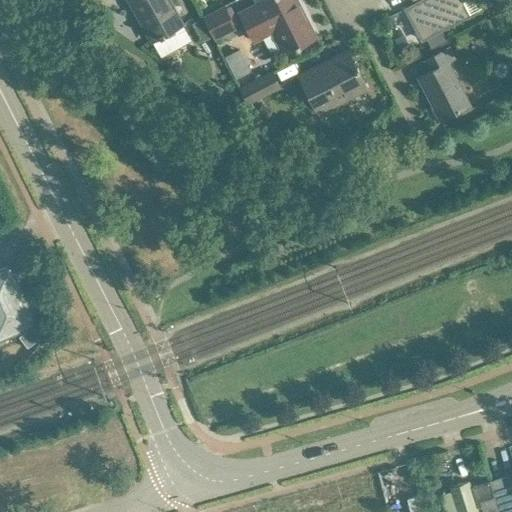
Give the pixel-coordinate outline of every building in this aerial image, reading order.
[(188,36),(168,0),(134,0),(148,23),(143,25),(158,52),(163,54),(172,50),(173,44),(188,36)] [(315,36),(296,0),(262,0),(238,12),(253,41),(272,31),(283,52),(294,47),(295,49),(300,46),(299,44),(315,36)] [(467,15),(459,0),(421,0),(405,8),(421,39),(426,37),(441,29),(467,15)] [(204,18),(215,40),(237,28),(225,7),(204,18)] [(441,29),(426,37),(431,47),(446,39),(441,29)] [(454,59),(449,47),(424,60),(429,71),(418,77),(427,95),(428,94),(432,103),(431,103),(440,120),(469,105),(447,62),(454,59)] [(298,75),(318,113),(366,88),(357,71),(358,70),(357,67),(356,68),(347,51),(298,75)] [(279,87),(271,72),(239,89),(247,103),(279,87)] [(6,272),(0,274),(0,337),(28,325),(6,272)] [(42,337),(38,331),(34,325),(19,336),(22,341),(27,348),(42,337)] [(511,473),(488,481),(493,496),(498,511),(508,511),(511,511),(511,473)] [(478,511),(468,481),(449,487),(457,511),(478,511)] [(431,503),(430,484),(421,485),(422,504),(431,503)] [(498,511),(493,496),(479,501),(482,511),(498,511)]
